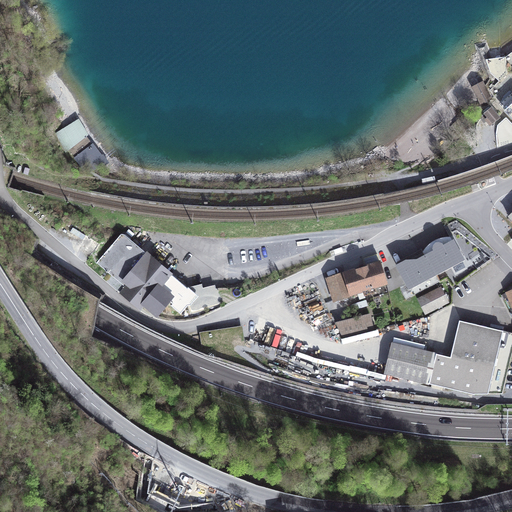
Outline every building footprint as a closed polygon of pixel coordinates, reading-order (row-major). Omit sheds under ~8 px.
[(504,57),(495,59),(496,76),(499,81),(504,76),(504,57)] [(480,97),(485,103),(491,100),(483,83),(473,88),(478,98),(480,97)] [(511,100),(503,108),(504,110),(511,102),(511,100)] [(486,120),(490,125),(499,118),(491,108),(484,114),(485,115),(486,114),(489,117),(488,118),(486,120)] [(91,145),(75,122),(57,133),(67,152),(69,150),(79,163),(83,160),(95,177),(109,166),(106,161),(93,144),(91,145)] [(511,229),(498,219),(486,234),(508,252),(511,247),(511,229)] [(121,234),(97,263),(126,287),(151,257),(124,235),(121,234)] [(425,256),(435,251),(433,248),(434,245),(436,243),(439,243),(442,244),(443,247),(453,242),(450,237),(442,238),(432,242),(423,252),(406,261),(417,261),(425,256)] [(461,260),(463,259),(453,241),(453,242),(443,247),(442,244),(439,243),(436,243),(434,245),(433,248),(435,251),(425,256),(435,274),(451,265),(461,260)] [(398,265),(406,261),(423,252),(421,249),(397,263),(398,265)] [(398,266),(409,288),(435,274),(425,256),(417,261),(406,261),(398,265),(398,266)] [(188,291),(188,288),(151,257),(126,287),(120,294),(140,310),(144,305),(156,316),(169,301),(173,304),(171,306),(181,314),(187,306),(190,305),(192,312),(204,309),(203,308),(219,304),(215,289),(200,292),(199,288),(188,291)] [(456,273),(465,267),(461,260),(451,265),(456,273)] [(376,292),(374,287),(387,283),(380,262),(327,279),(334,300),(363,291),(365,295),(376,292)] [(200,292),(215,289),(215,285),(203,288),(202,284),(188,287),(188,288),(188,291),(199,288),(200,292)] [(420,299),(426,312),(447,302),(440,289),(420,299)] [(365,327),(373,325),(370,315),(363,316),(365,327)] [(365,327),(363,316),(337,323),(343,338),(374,330),(373,325),(365,327)] [(481,365),(494,368),(503,331),(459,320),(450,357),(393,344),(386,373),(474,394),(481,365)] [(241,327),(201,334),(203,349),(244,343),(241,327)]
